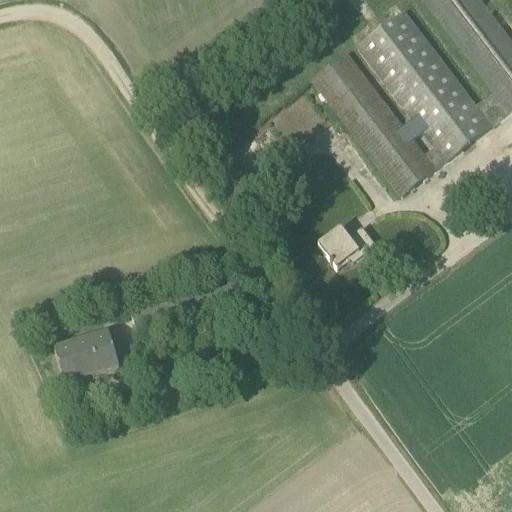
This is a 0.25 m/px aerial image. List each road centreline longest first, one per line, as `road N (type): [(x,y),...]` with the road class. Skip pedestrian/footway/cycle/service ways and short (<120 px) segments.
road 1 (track): [(0,16),(43,9),(67,16),(91,37),(299,324)]
road 2 (unclassified): [(299,324),(436,511)]
